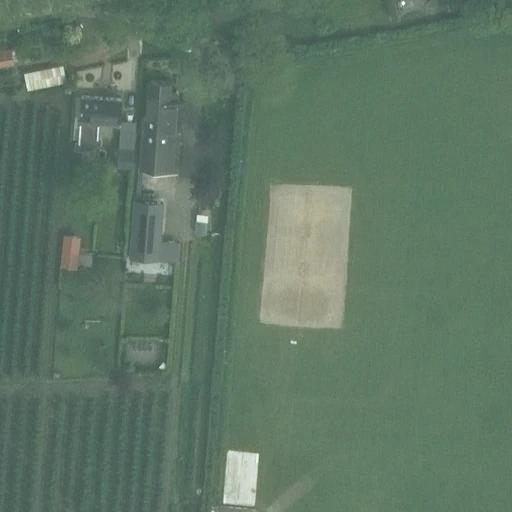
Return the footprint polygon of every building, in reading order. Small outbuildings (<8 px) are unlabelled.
[(413,0),(398,0),(400,11),(415,8),(413,0)] [(0,66),(14,63),(10,48),(0,50),(0,66)] [(63,65),(23,73),(27,90),(66,82),(63,65)] [(142,114),(138,167),(177,170),(182,101),(177,101),(177,97),(175,93),(171,93),(172,81),(148,80),(146,115),(142,114)] [(229,96),(230,82),(212,81),(211,95),(229,96)] [(75,141),(75,149),(85,150),(90,149),(96,148),(101,144),(102,137),(96,137),(97,124),(120,126),(121,122),(119,122),(119,120),(121,98),(82,96),(80,119),(80,123),(79,123),(78,141),(75,140),(75,141)] [(120,126),(118,167),(132,168),(133,168),(134,150),(136,121),(119,120),(119,122),(121,122),(120,126)] [(133,200),(128,258),(178,262),(179,242),(161,241),(164,202),(133,200)] [(208,214),(198,213),(196,230),(207,231),(208,214)] [(63,235),(60,267),(76,269),(80,237),(63,235)]
